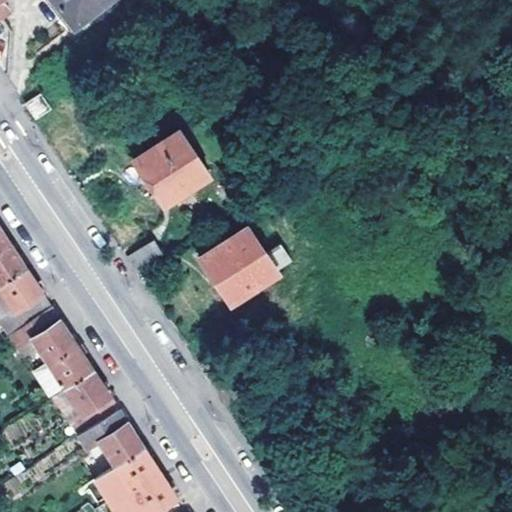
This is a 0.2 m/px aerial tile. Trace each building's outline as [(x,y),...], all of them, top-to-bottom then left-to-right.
[(4,0),(1,0),(0,1),(0,16),(2,16),(5,21),(14,15),(4,0)] [(56,0),(75,25),(105,0),(56,0)] [(0,24),(0,57),(12,75),(13,31),(5,21),(0,24)] [(25,105),(35,121),(50,111),(40,95),(25,105)] [(134,162),(163,206),(211,174),(180,130),(134,162)] [(258,221),(246,228),(275,272),(286,265),(258,221)] [(275,272),(246,228),(199,259),(229,303),(248,290),(275,272)] [(0,285),(24,270),(13,254),(0,233),(0,285)] [(139,276),(162,260),(149,241),(126,257),(139,276)] [(24,270),(0,285),(0,321),(9,335),(49,309),(38,292),(24,270)] [(49,309),(9,335),(6,337),(16,352),(33,341),(64,388),(90,371),(65,334),(49,309)] [(90,371),(64,388),(81,414),(86,411),(106,398),(107,397),(98,383),(90,371)] [(106,398),(86,411),(92,421),(112,409),(106,398)] [(130,431),(116,411),(77,437),(87,451),(99,444),(116,467),(142,450),(130,431)] [(149,461),(142,450),(116,467),(145,511),(163,511),(162,509),(176,501),(166,486),(149,461)]
